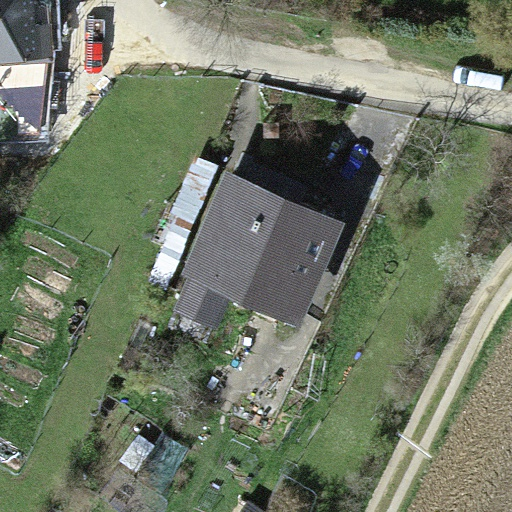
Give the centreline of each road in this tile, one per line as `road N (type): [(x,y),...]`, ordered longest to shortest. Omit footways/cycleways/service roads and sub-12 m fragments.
road 1 (residential): [(123,0),(133,16),(192,53),(322,88),(511,113)]
road 2 (track): [(383,511),(511,274)]
